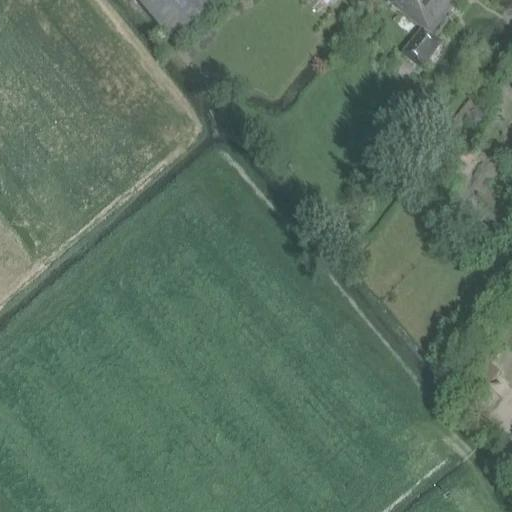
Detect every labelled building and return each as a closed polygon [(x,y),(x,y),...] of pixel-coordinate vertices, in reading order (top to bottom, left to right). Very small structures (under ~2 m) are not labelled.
[(211,10),(202,0),(132,0),(169,45),(211,10)] [(387,0),(386,3),(420,29),(400,55),(419,70),(439,44),(432,39),(458,7),(455,4),(458,0),(387,0)] [(489,116),(477,107),(467,120),(480,129),(489,116)] [(479,152),(463,140),(452,155),(468,167),(479,152)] [(327,229),(344,241),(355,225),(338,213),(327,229)] [(490,365),(506,347),(497,340),(481,358),(490,365)]
